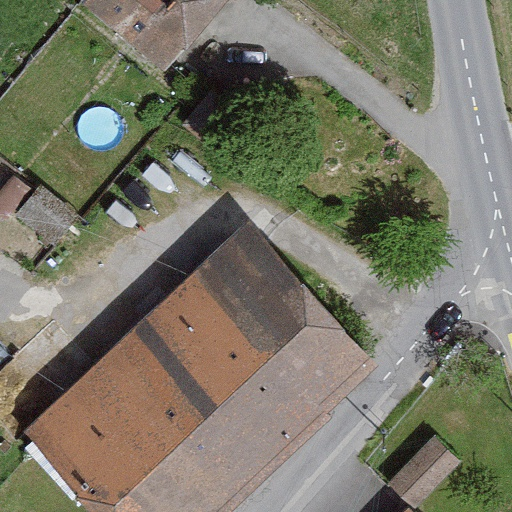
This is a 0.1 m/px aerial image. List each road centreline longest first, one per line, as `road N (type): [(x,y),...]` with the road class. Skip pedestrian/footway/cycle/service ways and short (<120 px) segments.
road 1 (residential): [(280,511),(458,293),(498,215)]
road 2 (tertiary): [(498,215),(457,0)]
